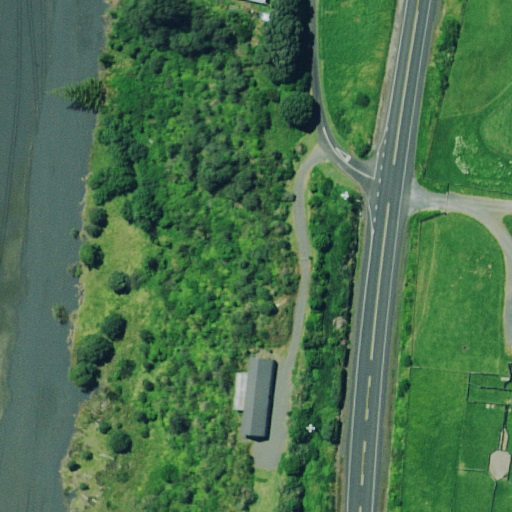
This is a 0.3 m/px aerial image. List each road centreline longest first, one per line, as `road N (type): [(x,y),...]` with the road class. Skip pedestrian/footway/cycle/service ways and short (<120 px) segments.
road 1 (trunk): [(392,184),(359,511)]
road 2 (residential): [(392,184),(352,168),(330,147),(319,115),(309,0)]
road 3 (trunk): [(422,0),(392,184)]
